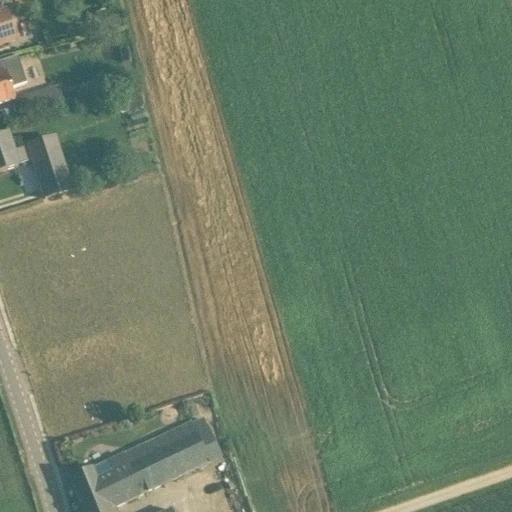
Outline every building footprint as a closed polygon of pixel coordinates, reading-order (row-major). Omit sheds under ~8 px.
[(116,9),(95,15),(100,32),(121,27),(116,9)] [(0,49),(17,44),(6,10),(0,12),(0,49)] [(0,105),(14,101),(10,90),(26,85),(16,58),(0,63),(0,105)] [(28,111),(49,105),(45,91),(24,97),(28,111)] [(123,102),(129,114),(143,108),(137,95),(123,102)] [(14,152),(9,136),(0,139),(0,174),(19,168),(18,166),(30,162),(42,202),(72,192),(55,137),(24,147),(25,149),(14,152)] [(110,511),(110,510),(208,465),(190,425),(108,463),(113,474),(97,482),(92,470),(70,480),(82,511),(110,511)]
